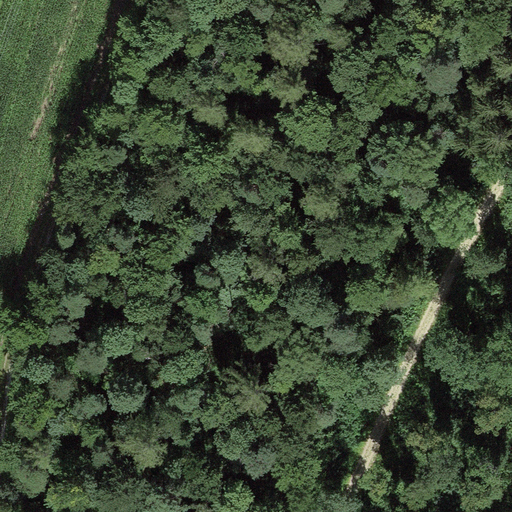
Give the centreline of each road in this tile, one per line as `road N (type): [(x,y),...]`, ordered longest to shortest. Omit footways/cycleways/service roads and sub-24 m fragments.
road 1 (track): [(150,0),(59,259),(10,441),(0,511)]
road 2 (track): [(352,511),(400,345),(511,168)]
